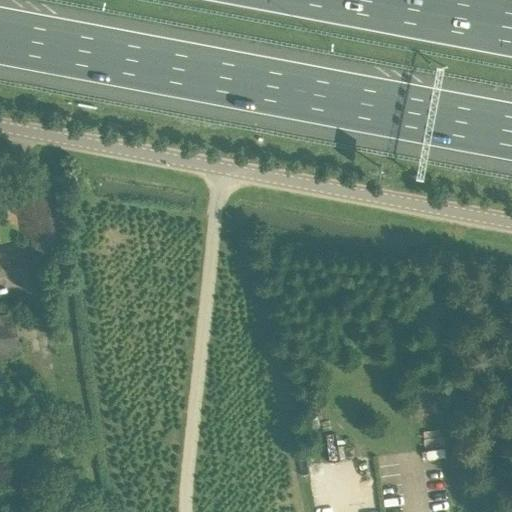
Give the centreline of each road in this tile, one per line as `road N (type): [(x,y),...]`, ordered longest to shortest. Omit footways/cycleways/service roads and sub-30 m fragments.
road 1 (unclassified): [(511,226),(0,128)]
road 2 (motorway): [(0,35),(511,131)]
road 3 (motorway): [(511,27),(365,0)]
